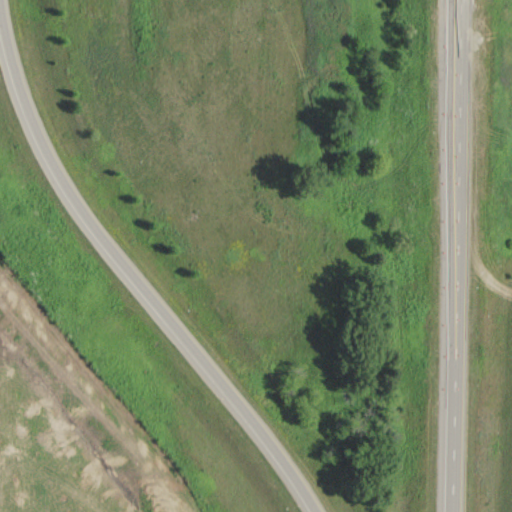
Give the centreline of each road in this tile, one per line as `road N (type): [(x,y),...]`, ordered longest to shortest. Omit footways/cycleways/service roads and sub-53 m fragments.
road 1 (motorway): [(0,0),(33,112),(73,192),(318,511)]
road 2 (motorway): [(459,0),(455,511)]
